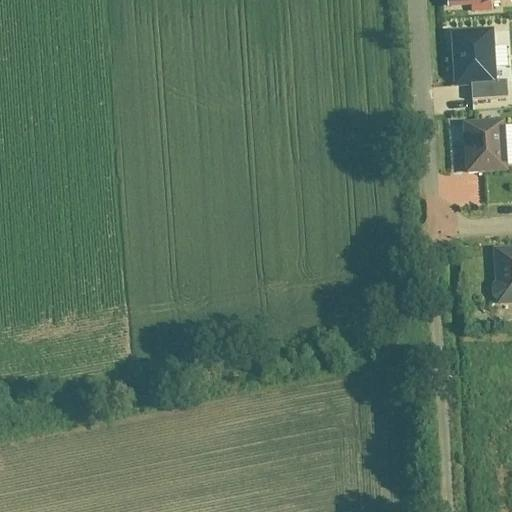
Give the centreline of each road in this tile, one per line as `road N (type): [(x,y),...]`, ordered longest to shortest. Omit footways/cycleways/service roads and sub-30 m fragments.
road 1 (track): [(448,511),(432,228)]
road 2 (residential): [(432,228),(417,0)]
